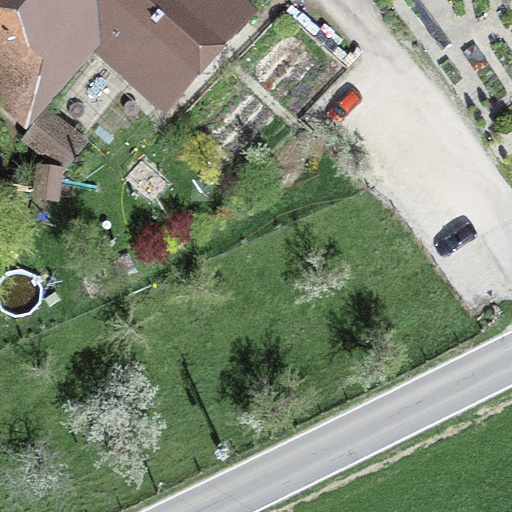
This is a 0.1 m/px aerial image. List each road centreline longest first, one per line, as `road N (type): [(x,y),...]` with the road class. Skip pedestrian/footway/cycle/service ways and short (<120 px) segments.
road 1 (tertiary): [(511,355),(202,511)]
road 2 (residential): [(511,251),(379,74),(306,0)]
